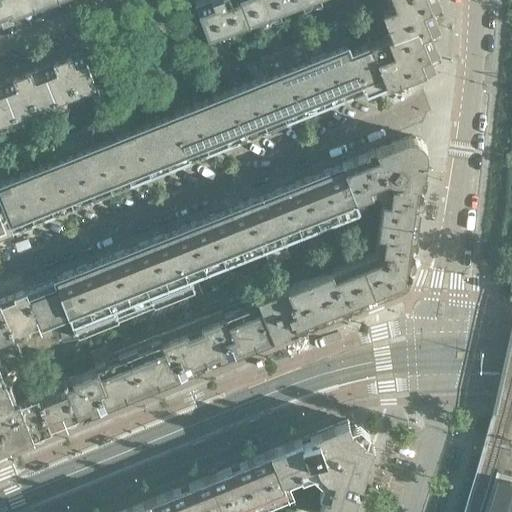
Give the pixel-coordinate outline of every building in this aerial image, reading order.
[(46,1),(45,0),(0,0),(0,18),(1,22),(12,18),(11,14),(46,1)] [(271,18),(263,0),(198,0),(194,2),(209,41),(271,18)] [(311,2),(310,0),(263,0),(271,18),(311,2)] [(441,9),(439,3),(437,0),(377,0),(391,34),(431,20),(431,21),(435,20),(433,12),(441,9)] [(439,56),(437,50),(432,36),(440,33),(435,20),(431,21),(431,20),(391,34),(370,42),(376,58),(397,50),(400,60),(380,67),(386,84),(433,66),(430,59),(439,56)] [(325,103),(307,58),(300,41),(260,57),(267,74),(284,119),(325,103)] [(380,67),(376,58),(370,42),(349,50),(346,43),(345,43),(326,50),(344,95),(363,88),(365,93),(377,88),(386,84),(380,67)] [(0,232),(12,228),(0,198),(0,130),(93,95),(97,107),(109,103),(100,82),(95,84),(82,49),(0,80),(0,232)] [(344,95),(326,50),(307,58),(325,103),(344,95)] [(400,60),(397,50),(376,58),(380,67),(400,60)] [(284,119),(267,74),(247,82),(265,127),(284,119)] [(265,127),(247,82),(228,90),(246,134),(265,127)] [(246,134),(228,90),(209,97),(227,142),(246,134)] [(227,142),(209,97),(190,105),(208,149),(227,142)] [(208,149),(190,105),(171,112),(188,157),(208,149)] [(188,157),(171,112),(151,120),(169,165),(188,157)] [(169,165),(151,120),(132,128),(150,172),(169,165)] [(112,188),(94,143),(87,126),(46,142),(53,159),(71,204),(112,188)] [(150,172),(132,128),(113,135),(131,180),(150,172)] [(131,180),(113,135),(94,143),(112,188),(131,180)] [(423,173),(426,154),(426,152),(426,150),(426,148),(425,146),(424,144),(423,142),(421,140),(420,139),(418,137),(415,136),(413,136),(411,135),(408,135),(405,136),(403,136),(366,152),(341,162),(357,204),(364,202),(365,198),(364,194),(372,191),(373,190),(374,190),(376,190),(378,191),(379,192),(388,181),(419,185),(419,184),(420,176),(423,173)] [(71,204),(53,159),(33,167),(51,212),(71,204)] [(358,206),(357,204),(341,162),(322,169),(339,214),(357,207),(358,206)] [(51,212),(33,167),(14,175),(31,220),(51,212)] [(339,214),(322,169),(302,177),(320,221),(339,214)] [(31,220),(14,175),(0,180),(0,198),(12,228),(31,220)] [(320,221),(302,177),(283,185),(301,229),(320,221)] [(417,221),(420,199),(420,198),(417,195),(421,192),(421,187),(419,184),(419,185),(388,181),(379,192),(380,193),(381,194),(381,196),(381,197),(381,198),(379,216),(417,221)] [(301,229),(283,185),(225,208),(243,252),(261,245),(268,263),(289,254),(282,237),(301,229)] [(243,252),(225,208),(207,215),(225,259),(243,252)] [(232,277),(225,259),(207,215),(169,230),(187,275),(204,268),(211,285),(232,277)] [(409,256),(412,254),(413,249),(410,246),(414,243),(417,221),(379,216),(374,250),(360,256),(376,296),(401,286),(403,284),(405,283),(406,282),(407,280),(408,279),(408,278),(409,276),(409,274),(410,268),(407,265),(409,256)] [(194,292),(187,275),(169,230),(25,287),(40,323),(67,312),(78,339),(118,322),(113,309),(122,306),(120,301),(147,291),(154,308),(194,292)] [(376,296),(360,256),(308,276),(324,317),(339,311),(340,307),(344,308),(348,307),(350,303),(354,305),(376,296)] [(324,317),(308,276),(256,297),(272,337),(294,329),(296,324),(300,326),(304,324),(306,321),(310,322),(324,317)] [(0,446),(220,359),(272,337),(256,297),(255,295),(109,353),(106,345),(88,352),(95,368),(65,379),(64,377),(61,378),(62,379),(37,390),(13,334),(40,323),(25,287),(0,296),(0,446)] [(244,511),(288,494),(282,478),(302,470),(300,467),(311,462),(316,460),(317,462),(316,463),(318,468),(326,475),(331,477),(332,476),(334,477),(332,483),(332,482),(328,493),(325,492),(318,511),(350,511),(357,491),(353,489),(356,480),(360,482),(373,443),(365,440),(367,436),(354,424),(350,426),(347,419),(115,511),(244,511)] [(511,511),(511,483),(501,480),(491,511),(511,511)]
